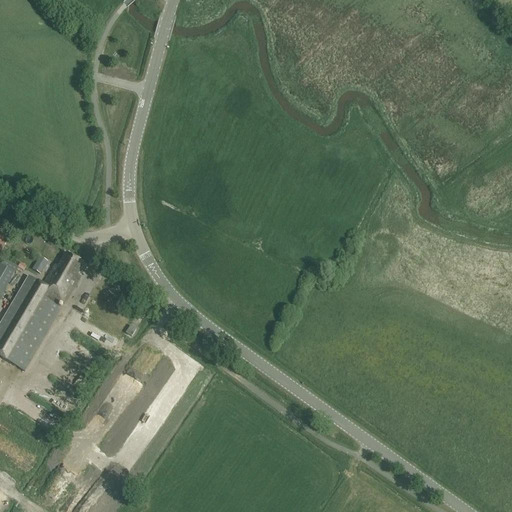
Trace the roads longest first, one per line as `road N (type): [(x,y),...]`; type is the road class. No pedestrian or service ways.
road 1 (secondary): [(466,511),(222,337),(164,284),(134,230)]
road 2 (secondary): [(134,230),(129,171),(173,0)]
road 3 (tertiary): [(0,196),(77,238),(134,230)]
